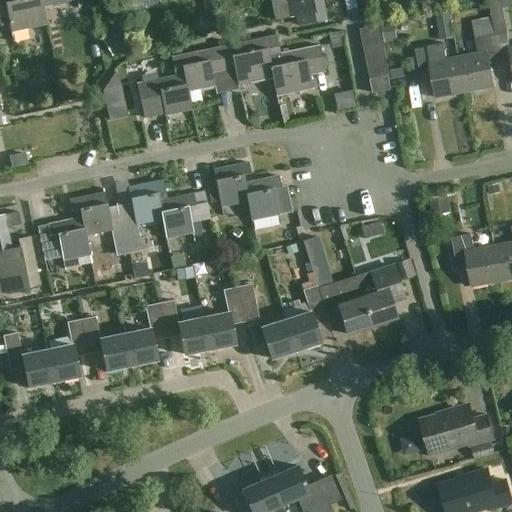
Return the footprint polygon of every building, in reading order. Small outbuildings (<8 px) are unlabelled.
[(11,33),(46,25),(40,0),(0,0),(0,20),(9,19),(11,33)] [(40,0),(46,25),(47,25),(43,7),(74,0),(40,0)] [(271,0),(275,20),(295,16),(297,25),(327,19),(323,0),(271,0)] [(360,0),(348,0),(351,10),(362,8),(360,0)] [(360,28),(363,42),(381,38),(379,25),(360,28)] [(398,40),(396,26),(383,28),(385,42),(398,40)] [(112,57),(134,44),(124,27),(102,40),(112,57)] [(511,31),(495,35),(501,62),(511,60),(511,31)] [(276,35),(219,47),(228,92),(239,89),(238,85),(273,78),(266,49),(279,46),(276,35)] [(490,64),(501,62),(495,35),(476,38),(479,54),(458,57),(465,93),(494,88),(490,64)] [(381,38),(363,42),(366,55),(384,51),(381,38)] [(266,49),(273,78),(277,97),(312,89),(309,76),(325,72),(320,45),(280,53),(279,46),(266,49)] [(465,93),(458,57),(440,61),(437,46),(416,50),(421,77),(433,75),(437,98),(465,93)] [(184,73),(189,92),(215,86),(216,94),(228,92),(219,47),(171,57),(174,69),(182,67),(184,73)] [(384,51),(366,55),(368,67),(386,63),(384,51)] [(386,63),(368,67),(371,79),(389,75),(386,63)] [(189,92),(184,73),(137,83),(144,118),(165,113),(165,116),(193,110),(189,92)] [(243,176),(244,175),(251,174),(249,162),(214,170),(221,207),(248,202),(252,220),(243,176)] [(245,183),(244,175),(243,176),(252,220),(279,215),(274,189),(282,187),(279,176),(245,183)] [(166,239),(157,194),(158,194),(158,193),(166,192),(164,180),(128,188),(132,204),(120,206),(126,237),(139,234),(137,225),(162,219),(166,239)] [(298,211),(290,188),(282,191),(290,214),(298,211)] [(166,239),(194,233),(194,235),(202,233),(200,222),(210,220),(204,192),(193,194),(168,199),(166,192),(158,194),(157,194),(166,239)] [(81,217),(90,255),(91,255),(87,236),(113,230),(105,193),(70,200),(72,211),(80,210),(81,217)] [(430,199),(433,217),(450,213),(447,196),(430,199)] [(0,251),(17,248),(13,248),(8,228),(21,225),(18,212),(0,215),(0,251)] [(90,255),(81,217),(48,225),(50,236),(58,234),(63,261),(90,255)] [(366,229),(369,240),(389,235),(386,223),(366,229)] [(511,227),(511,228),(511,242),(494,246),(501,282),(511,279),(511,227)] [(501,282),(494,246),(475,250),(472,235),(452,238),(457,266),(468,264),(473,287),(501,282)] [(20,247),(17,248),(0,251),(0,282),(2,293),(40,286),(30,237),(18,239),(20,247)] [(320,238),(303,243),(311,266),(327,261),(320,238)] [(356,278),(360,289),(372,327),(397,319),(392,303),(405,299),(394,265),(356,278)] [(178,274),(182,284),(198,277),(194,267),(178,274)] [(317,286),(327,320),(328,319),(329,324),(342,319),(347,335),(372,327),(360,289),(359,289),(362,297),(348,301),(342,282),(318,290),(317,286)] [(228,312),(203,318),(210,350),(235,344),(231,325),(259,319),(252,284),(223,290),(228,312)] [(315,324),(327,320),(317,286),(303,290),(310,312),(286,320),(296,351),(321,343),(315,324)] [(185,355),(210,350),(203,318),(178,323),(174,301),(160,304),(167,338),(180,335),(185,355)] [(150,329),(125,334),(131,366),(157,360),(153,341),(167,338),(160,304),(145,306),(150,329)] [(40,311),(20,314),(22,332),(42,330),(40,311)] [(81,320),(88,354),(102,352),(106,371),(131,366),(125,334),(100,339),(96,317),(81,320)] [(72,345),(47,350),(53,382),(79,377),(75,357),(88,354),(81,320),(67,323),(72,345)] [(296,351),(286,320),(261,327),(271,359),(296,351)] [(28,387),(53,382),(47,350),(22,355),(17,333),(3,336),(10,371),(24,368),(28,387)] [(474,419),(470,406),(445,413),(445,414),(422,421),(430,449),(468,438),(470,446),(494,439),(488,415),(474,419)] [(269,478),(281,506),(299,498),(304,511),(339,511),(342,511),(338,501),(340,500),(333,484),(321,489),(318,483),(307,488),(297,466),(269,478)] [(492,484),(488,470),(464,477),(464,478),(440,485),(448,511),(456,511),(487,503),(490,511),(511,503),(511,499),(506,480),(492,484)] [(266,511),(281,506),(269,478),(242,490),(252,511),(251,511),(266,511)]
